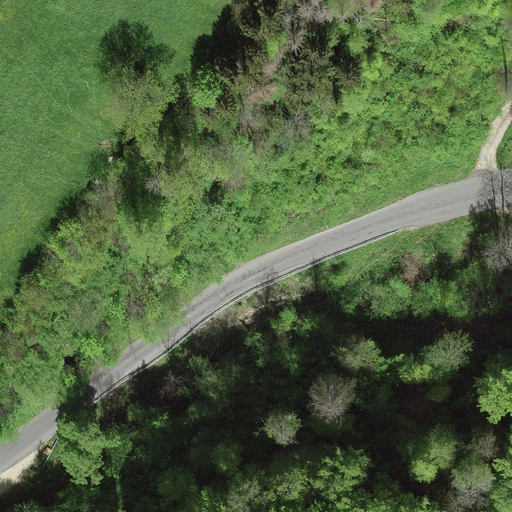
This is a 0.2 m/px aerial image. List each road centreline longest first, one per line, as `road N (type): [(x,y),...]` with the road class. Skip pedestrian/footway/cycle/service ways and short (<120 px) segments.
road 1 (tertiary): [(511,183),(405,211),(268,267),(209,299),(0,455)]
road 2 (track): [(511,315),(362,330),(343,306),(355,274),(477,191)]
